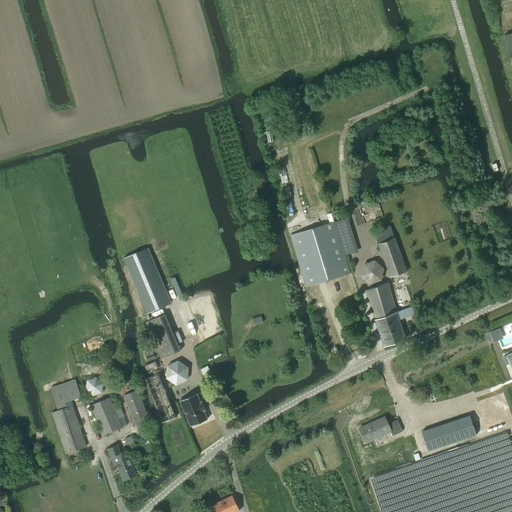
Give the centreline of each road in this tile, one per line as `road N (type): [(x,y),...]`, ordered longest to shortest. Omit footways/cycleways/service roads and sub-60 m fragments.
road 1 (tertiary): [(144,511),(260,421),(511,297)]
road 2 (track): [(511,199),(452,0)]
road 3 (track): [(426,87),(352,120),(341,139),(347,204)]
